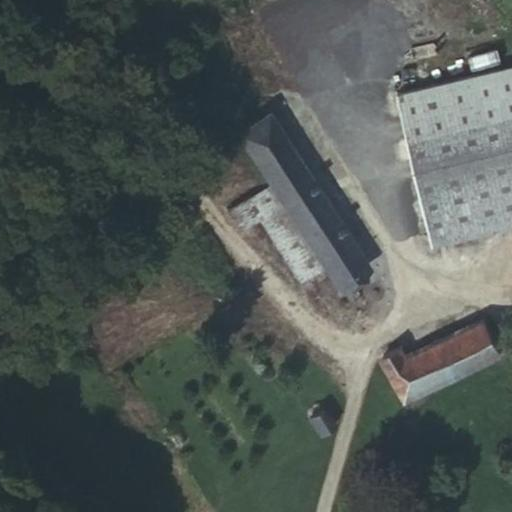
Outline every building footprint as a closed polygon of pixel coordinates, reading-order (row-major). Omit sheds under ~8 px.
[(238,32),(200,54),(286,209),(325,182),(238,32)] [(511,63),(397,87),(424,222),(431,221),(434,233),(445,231),(441,211),(470,205),(472,212),(511,204),(511,63)] [(189,215),(171,229),(246,343),(265,333),(189,215)] [(332,292),(352,332),(453,284),(439,254),(364,290),(358,280),(332,292)] [(483,314),(381,358),(400,402),(502,358),(483,314)] [(251,352),(261,365),(279,353),(269,340),(251,352)]
